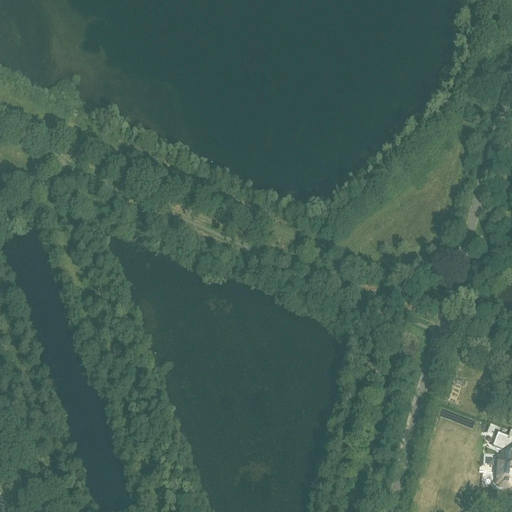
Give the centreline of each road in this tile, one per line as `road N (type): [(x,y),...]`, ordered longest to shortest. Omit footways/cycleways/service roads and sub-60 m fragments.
road 1 (track): [(154,511),(54,220),(63,176),(56,164),(0,140)]
road 2 (unclassified): [(441,328),(511,74)]
road 3 (unclassified): [(388,511),(441,328)]
